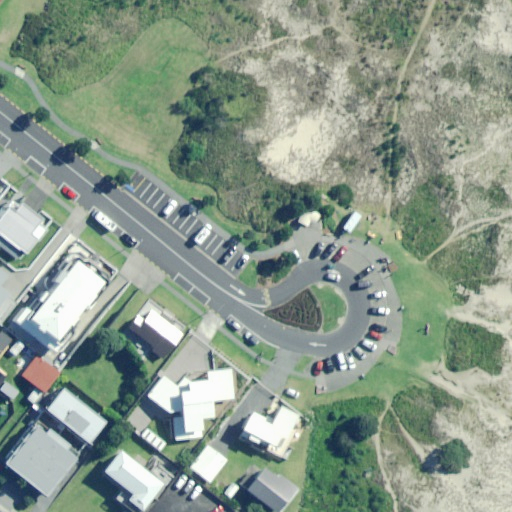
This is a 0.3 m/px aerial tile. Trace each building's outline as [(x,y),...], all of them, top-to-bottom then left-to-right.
[(33,225),(36,220),(9,197),(0,207),(0,247),(16,260),(40,231),(33,225)] [(58,342),(54,339),(98,282),(70,260),(29,313),(20,306),(9,320),(50,353),(58,342)] [(163,357),(181,334),(150,311),(143,322),(136,317),(128,328),(154,347),(152,349),(163,357)] [(0,352),(9,340),(0,332),(0,352)] [(42,393),(59,372),(25,346),(19,353),(32,364),(21,377),(42,393)] [(211,401),(232,399),(230,371),(207,373),(207,380),(181,382),(174,387),(161,375),(144,395),(165,413),(170,412),(173,440),(203,437),(201,418),(213,417),(211,401)] [(44,497),(104,422),(60,387),(0,462),(44,497)] [(290,425),(295,415),(277,406),(270,421),(249,410),(237,435),(281,458),(296,428),(290,425)] [(209,483),(226,460),(205,445),(188,468),(209,483)] [(181,470),(156,451),(147,462),(138,455),(132,462),(117,451),(101,472),(130,495),(125,500),(140,511),(150,497),(156,501),(181,470)] [(278,475),(275,478),(262,468),(245,489),(274,511),(275,511),(295,489),(278,475)]
